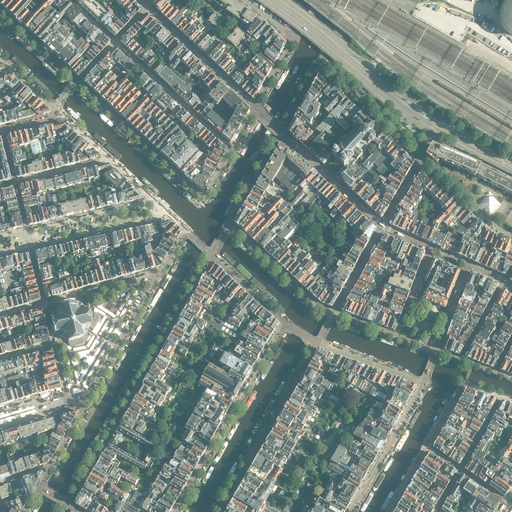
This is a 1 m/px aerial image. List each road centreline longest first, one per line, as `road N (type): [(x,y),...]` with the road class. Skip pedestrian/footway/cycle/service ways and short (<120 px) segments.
road 1 (residential): [(68,504),(212,254)]
road 2 (residential): [(233,150),(201,196),(77,83)]
road 3 (residential): [(280,319),(174,511)]
road 4 (tertiary): [(263,0),(432,131)]
road 5 (tertiary): [(439,120),(281,0)]
road 6 (residential): [(220,511),(317,343)]
road 7 (residential): [(115,42),(233,150)]
road 8 (unclassified): [(148,7),(256,109)]
road 9 (residential): [(389,511),(464,383)]
road 10 (residential): [(423,384),(350,511)]
road 11 (residential): [(256,109),(292,44),(242,0)]
road 12 (residential): [(156,276),(86,398)]
road 13 (residential): [(30,246),(165,213)]
road 14 (unclassified): [(281,132),(382,226)]
road 15 (residential): [(334,311),(314,303),(229,225)]
road 16 (residential): [(423,150),(323,64)]
road 17 (residential): [(436,511),(500,396)]
road 18 (residential): [(150,199),(26,231)]
road 19 (residential): [(511,236),(420,158)]
